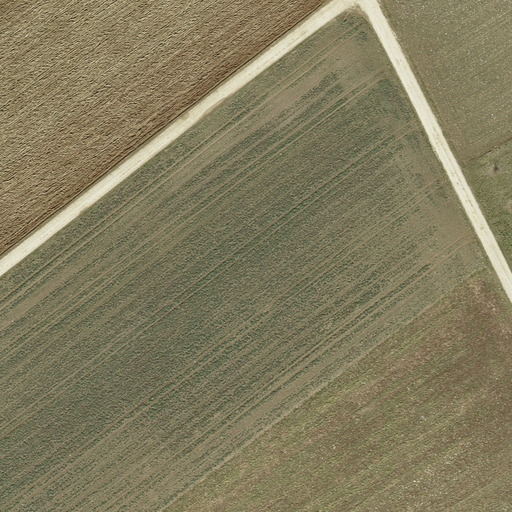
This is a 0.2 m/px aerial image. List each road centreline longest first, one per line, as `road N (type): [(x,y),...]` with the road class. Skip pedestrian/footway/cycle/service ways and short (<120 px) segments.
road 1 (track): [(344,0),(0,272)]
road 2 (track): [(511,285),(369,0)]
